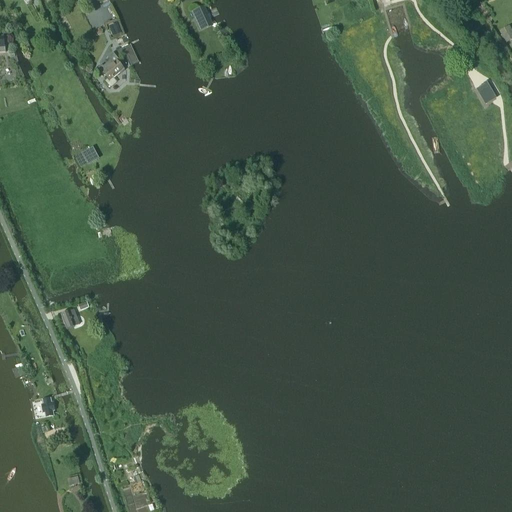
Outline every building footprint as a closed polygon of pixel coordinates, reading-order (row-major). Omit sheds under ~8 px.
[(201,14),(200,10),(193,13),(199,26),(209,21),(205,12),(201,14)] [(113,38),(121,34),(117,24),(108,28),(113,38)] [(499,32),(505,43),(511,39),(511,33),(509,27),(499,32)] [(131,66),(138,63),(130,45),(123,48),(131,66)] [(109,82),(123,70),(117,62),(118,61),(113,54),(108,58),(110,61),(99,72),(101,75),(102,74),(109,82)] [(486,81),(483,83),(484,85),(476,89),(485,105),(496,98),(486,81)] [(99,160),(93,148),(81,155),(87,166),(99,160)] [(69,315),(69,313),(61,315),(67,331),(74,328),(74,327),(79,325),(74,313),(69,315)] [(51,404),(50,399),(42,401),(43,405),(42,406),(43,413),(45,413),(45,418),(53,416),(53,412),(54,411),(53,404),(51,404)] [(78,477),(68,480),(69,487),(79,484),(78,477)]
